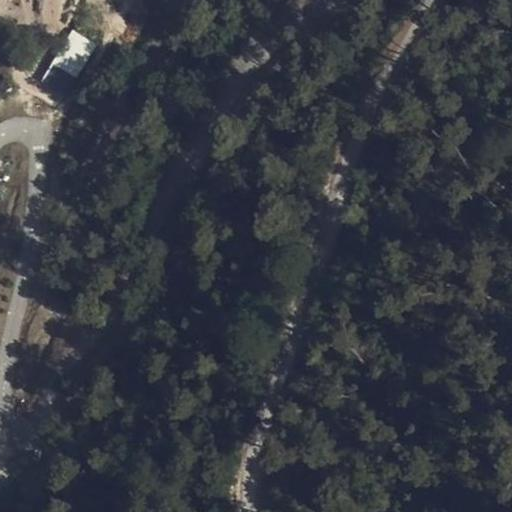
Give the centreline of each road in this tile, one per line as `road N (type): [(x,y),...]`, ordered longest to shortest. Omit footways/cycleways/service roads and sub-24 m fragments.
road 1 (unknown): [(406,102),(355,94),(223,216),(167,298),(53,511)]
road 2 (unclassified): [(269,511),(280,415),(329,265),(454,0)]
